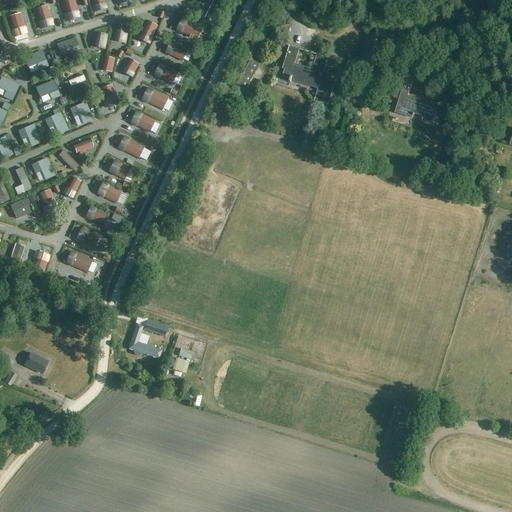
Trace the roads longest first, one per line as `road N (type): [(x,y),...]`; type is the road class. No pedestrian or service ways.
road 1 (track): [(252,0),(116,292),(100,386),(0,486)]
road 2 (track): [(511,436),(462,426),(433,437),(425,450),(437,488),(492,511)]
